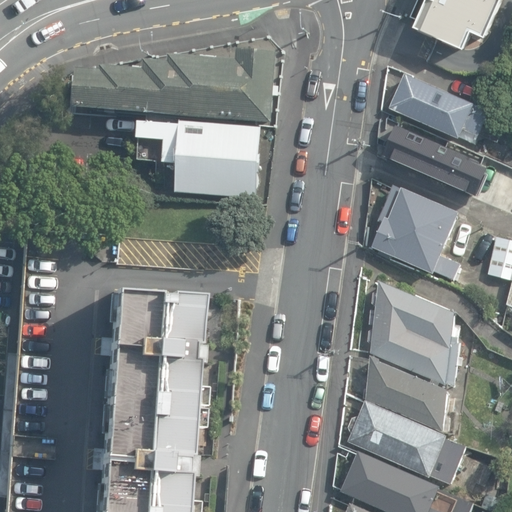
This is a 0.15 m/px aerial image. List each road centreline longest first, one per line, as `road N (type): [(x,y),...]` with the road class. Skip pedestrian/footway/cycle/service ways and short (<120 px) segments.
road 1 (unclassified): [(331,151),(280,511)]
road 2 (residential): [(331,151),(511,229)]
road 3 (unclassified): [(339,0),(344,34),(331,151)]
